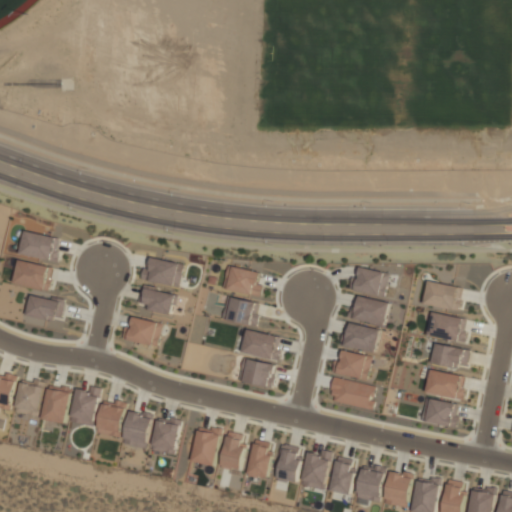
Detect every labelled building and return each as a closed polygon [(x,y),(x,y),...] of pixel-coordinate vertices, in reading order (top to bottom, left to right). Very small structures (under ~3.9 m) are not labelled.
[(56,263),(62,238),(26,230),(21,254),(56,263)] [(181,286),(185,264),(153,257),(151,268),(145,267),(143,279),(181,286)] [(15,283),(49,290),(55,267),(20,260),(15,283)] [(258,284),(261,272),(228,265),(223,287),(261,296),(264,286),(258,284)] [(385,297),(391,273),(358,265),(352,288),(385,297)] [(464,287),(429,280),(425,304),(459,311),(464,287)] [(178,293),(143,286),(139,306),(174,313),(178,293)] [(62,320),(66,300),(31,293),(27,314),(62,320)] [(351,317),(386,325),(391,303),(357,294),(351,317)] [(261,315),(257,314),(259,303),(228,295),(223,318),(258,326),(261,315)] [(463,342),(468,319),(433,311),(428,334),(463,342)] [(164,322),(133,316),(131,327),(126,327),(124,339),(159,346),(164,322)] [(377,352),(382,329),(347,321),(342,344),(377,352)] [(243,353),(279,359),(283,336),(247,329),(243,353)] [(467,368),(471,350),(436,342),(433,361),(467,368)] [(334,371),(368,380),(374,357),(343,349),(340,360),(337,359),(334,371)] [(240,381),(274,386),(277,363),(244,358),(240,381)] [(462,399),(467,376),(432,369),(427,392),(462,399)] [(17,375),(0,372),(0,407),(13,409),(17,375)] [(378,385),(336,377),(332,401),(374,409),(378,385)] [(47,381),(35,378),(34,382),(23,379),(16,412),(39,417),(47,381)] [(66,423),(74,389),(51,384),(43,418),(66,423)] [(78,388),(72,421),(95,426),(103,388),(92,386),(91,391),(78,388)] [(459,404),(427,397),(423,420),(458,427),(460,415),(457,415),(459,404)] [(98,432),(121,437),(129,404),(106,399),(98,432)] [(124,442),(147,448),(155,415),(132,409),(124,442)] [(153,450),(176,455),(183,419),(171,417),(171,419),(159,417),(153,450)] [(193,461),(216,466),(224,428),(213,426),(212,429),(200,427),(193,461)] [(223,467),(242,470),(247,443),(243,443),(244,434),(228,431),(223,467)] [(248,474),(269,479),(275,452),(270,451),(272,442),(257,439),(248,474)] [(300,483),(303,446),(283,444),(279,481),(300,483)] [(310,451),(302,485),(326,490),(335,452),(322,449),(321,454),(310,451)] [(359,460),(340,456),(331,490),(350,494),(359,460)] [(389,467),(376,464),(376,468),(365,465),(357,497),(380,502),(389,467)] [(408,508),(416,474),(393,469),(385,503),(408,508)] [(418,511),(437,511),(443,480),(420,475),(413,511),(418,511)] [(464,511),(467,493),(463,493),(464,481),(448,479),(444,511),(464,511)] [(470,511),(494,511),(499,488),(487,486),(486,489),(475,487),(470,511)] [(511,511),(511,490),(503,490),(500,511),(511,511)]
